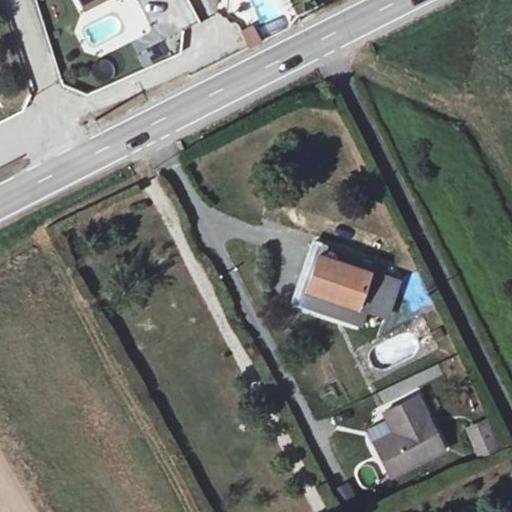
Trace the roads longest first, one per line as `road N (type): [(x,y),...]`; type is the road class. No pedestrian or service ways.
road 1 (secondary): [(393,0),(69,165)]
road 2 (residential): [(16,0),(69,165)]
